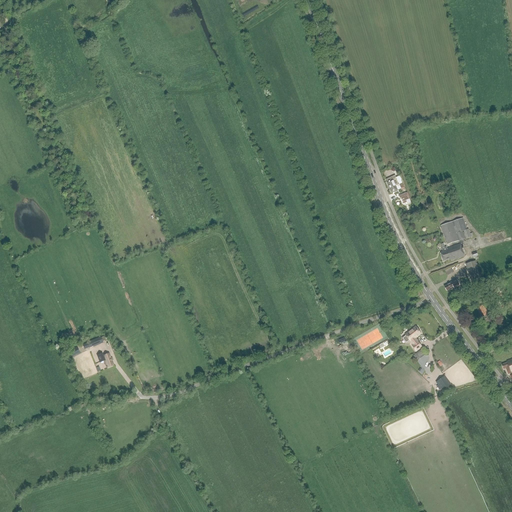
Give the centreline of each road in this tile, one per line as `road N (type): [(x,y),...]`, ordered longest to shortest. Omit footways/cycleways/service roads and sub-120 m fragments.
road 1 (secondary): [(494,383),(429,297),(389,225),(307,0)]
road 2 (track): [(434,289),(421,303),(159,398)]
